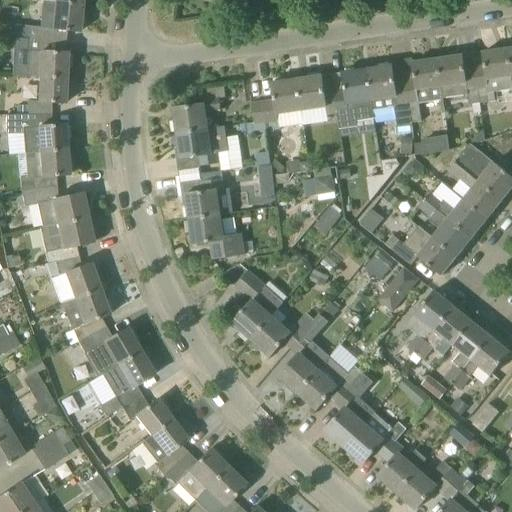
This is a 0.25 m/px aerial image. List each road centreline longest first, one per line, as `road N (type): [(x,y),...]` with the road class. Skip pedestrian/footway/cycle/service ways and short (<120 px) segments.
road 1 (residential): [(358,511),(260,427),(169,294),(143,234),(128,138),(130,64)]
road 2 (residential): [(511,9),(130,64)]
